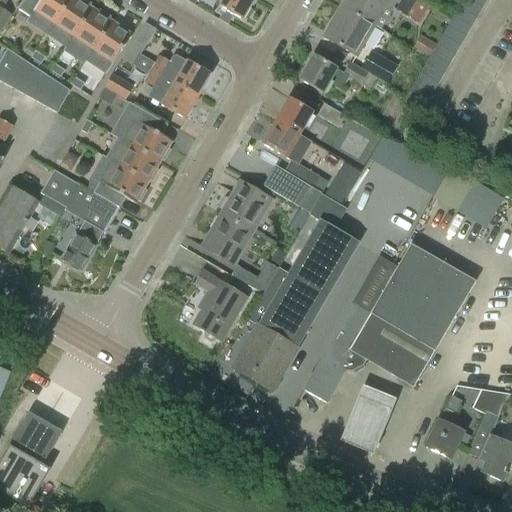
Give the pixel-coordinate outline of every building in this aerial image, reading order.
[(32,19),(30,22),(42,30),(62,0),(27,0),(20,11),(32,19)] [(62,0),(42,30),(62,43),(88,4),(82,0),(81,3),(76,0),(62,0)] [(233,16),(242,21),(253,0),(222,0),(218,7),(224,11),(218,21),(227,26),(233,16)] [(396,2),(392,0),(351,0),(345,11),(374,28),(385,9),(390,13),(396,2)] [(428,8),(413,0),(400,0),(394,11),(418,25),(428,8)] [(462,0),(457,9),(475,20),(481,11),(462,0)] [(462,0),(481,11),(486,1),(483,0),(462,0)] [(81,56),(108,17),(102,13),(100,16),(91,10),(93,7),(88,4),(62,43),(76,53),(72,59),(78,62),(81,56)] [(0,33),(11,17),(0,9),(0,33)] [(475,20),(457,9),(451,19),(470,29),(475,20)] [(361,49),(374,28),(345,11),(335,28),(334,27),(325,41),(364,64),(360,70),(375,79),(384,85),(395,66),(371,52),(364,64),(357,60),(363,50),(361,49)] [(83,65),(87,60),(110,75),(134,38),(111,23),(113,20),(108,17),(81,56),(78,62),(83,65)] [(451,19),(446,28),(464,38),(470,29),(451,19)] [(446,28),(441,37),(459,48),(464,38),(446,28)] [(459,48),(441,37),(435,47),(453,57),(459,48)] [(435,47),(430,56),(448,66),(453,57),(435,47)] [(0,83),(1,85),(18,59),(6,51),(0,61),(0,83)] [(37,54),(33,60),(42,67),(47,60),(37,54)] [(430,56),(424,65),(442,76),(448,66),(430,56)] [(12,91),(29,66),(18,59),(1,85),(12,91)] [(350,65),(350,64),(349,64),(342,75),(339,72),(338,73),(315,59),(300,84),(324,97),(332,84),(341,90),(347,80),(359,87),(359,86),(368,91),(375,80),(350,65)] [(153,74),(200,101),(212,79),(189,65),(188,66),(178,60),(175,61),(171,66),(161,61),(153,74)] [(424,65),(419,75),(437,85),(442,76),(424,65)] [(12,91),(23,97),(39,73),(29,66),(12,91)] [(56,67),(52,73),(62,80),(66,74),(56,67)] [(23,97),(34,103),(49,80),(39,73),(23,97)] [(200,101),(153,74),(147,84),(170,97),(163,109),(187,122),(200,101)] [(437,85),(419,75),(413,84),(431,94),(437,85)] [(113,78),(105,90),(126,103),(133,91),(113,78)] [(60,87),(49,80),(34,103),(45,109),(60,87)] [(76,80),(71,87),(81,93),(85,87),(76,80)] [(413,84),(408,93),(426,104),(431,94),(413,84)] [(60,87),(45,109),(56,115),(69,93),(60,87)] [(421,113),(426,104),(408,93),(402,102),(421,113)] [(290,101),(277,123),(301,138),(314,115),(290,101)] [(337,130),(344,117),(324,105),(317,118),(337,130)] [(163,139),(169,128),(130,106),(111,137),(118,141),(117,143),(160,167),(162,163),(165,165),(172,153),(169,152),(173,145),(163,139)] [(0,141),(3,143),(12,125),(0,118),(0,141)] [(310,143),(301,138),(277,123),(264,146),(290,162),(283,174),(311,190),(318,178),(297,166),(310,143)] [(102,161),(148,188),(151,183),(153,185),(160,174),(157,172),(160,167),(117,143),(106,161),(103,159),(102,161)] [(148,188),(102,161),(90,181),(98,186),(93,195),(121,211),(127,201),(137,207),(139,204),(142,205),(148,194),(145,192),(148,188)] [(435,196),(459,209),(464,200),(492,215),(502,197),(449,169),(435,196)] [(63,211),(84,224),(63,261),(83,273),(119,211),(54,173),(41,193),(49,198),(43,209),(59,218),(63,211)] [(223,218),(254,236),(274,203),(242,185),(223,218)] [(40,206),(11,189),(0,207),(0,248),(10,255),(40,206)] [(319,196),(308,190),(296,209),(307,216),(319,196)] [(254,236),(223,218),(203,250),(235,269),(254,236)] [(273,391),(329,297),(355,251),(318,230),(236,369),(273,391)] [(476,285),(413,248),(400,270),(381,259),(305,390),(329,404),(348,372),(356,372),(366,367),(369,362),(415,390),(476,285)] [(260,278),(240,266),(234,275),(264,293),(278,269),(269,263),(260,278)] [(248,299),(204,274),(197,286),(210,294),(204,305),(208,307),(196,327),(207,334),(207,340),(214,344),(220,341),(224,343),(248,299)] [(0,369),(0,398),(10,374),(10,373),(0,369)] [(397,402),(361,387),(337,444),(373,459),(397,402)] [(460,416),(446,410),(427,448),(451,460),(464,433),(454,428),(460,416)] [(511,445),(492,437),(500,417),(489,412),(477,438),(489,443),(481,461),(482,461),(483,459),(488,461),(483,473),(504,482),(504,483),(505,483),(511,465),(511,445)] [(28,413),(0,461),(0,495),(27,511),(49,473),(41,468),(62,432),(28,413)]
